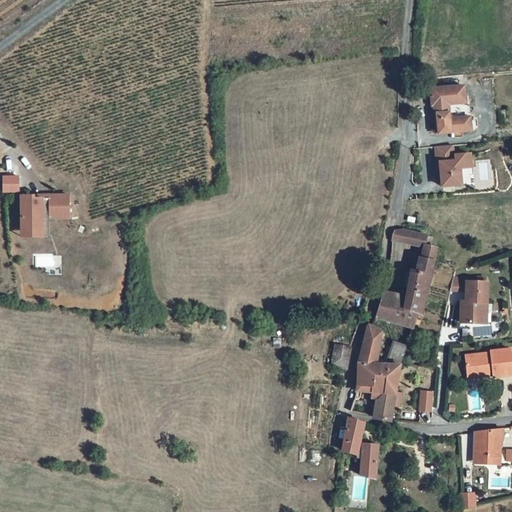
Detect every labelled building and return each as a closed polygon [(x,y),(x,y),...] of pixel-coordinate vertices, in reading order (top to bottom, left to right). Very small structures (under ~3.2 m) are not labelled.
[(464,85),(431,87),(432,104),(437,104),(437,113),(435,115),(435,120),(438,120),(439,132),(471,130),(470,116),(463,116),(454,117),(449,114),(448,103),(462,102),(466,102),(464,85)] [(462,102),(448,103),(449,114),(454,117),(463,116),(462,102)] [(453,144),(436,145),(437,165),(440,164),(441,169),(442,185),(462,183),(461,167),(472,166),(471,152),(454,154),(453,144)] [(33,196),(21,196),(22,237),(43,237),(43,218),(69,218),(69,195),(54,195),(54,198),(33,198),(33,196)] [(405,300),(381,293),(374,319),(411,332),(416,317),(421,317),(436,250),(429,248),(431,240),(425,239),(429,225),(409,221),(407,230),(402,235),(396,234),(393,244),(424,252),(419,275),(412,274),(405,300)] [(464,278),(451,276),(448,291),(464,290),(464,280),(464,278)] [(484,279),(464,280),(464,290),(465,300),(460,300),(461,321),(482,320),(480,300),(486,300),(484,279)] [(384,421),(391,422),(397,366),(405,344),(397,343),(387,365),(377,364),(380,330),(368,325),(361,350),(356,386),(355,391),(370,392),(369,399),(376,400),(372,418),(379,420),(384,421)] [(492,353),(466,354),(467,372),(478,371),(478,376),(489,375),(489,372),(493,372),(493,375),(493,376),(511,375),(511,357),(511,350),(491,351),(492,353)] [(332,353),(328,373),(342,377),(343,370),(345,362),(347,356),(332,353)] [(429,402),(418,401),(417,420),(427,421),(429,402)] [(364,423),(347,417),(338,449),(355,453),(364,423)] [(484,426),(475,426),(476,459),(501,457),(500,424),(484,426)]
